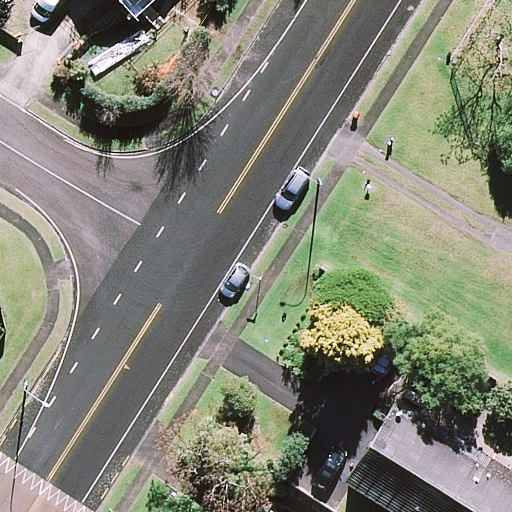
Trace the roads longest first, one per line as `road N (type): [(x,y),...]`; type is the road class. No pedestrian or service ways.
road 1 (residential): [(179,258),(350,0)]
road 2 (residential): [(41,511),(179,258)]
road 3 (residential): [(0,137),(179,258)]
